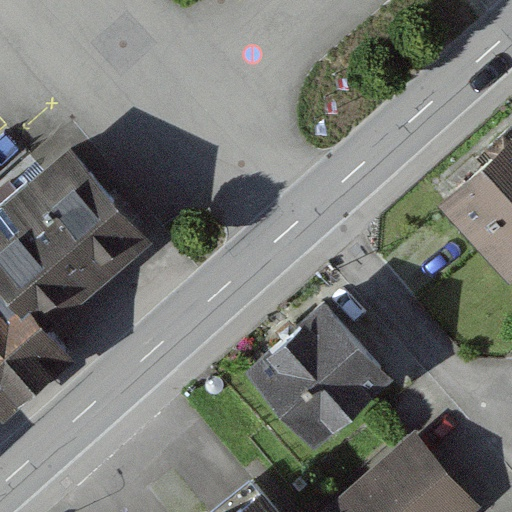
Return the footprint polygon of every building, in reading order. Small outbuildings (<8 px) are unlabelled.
[(511,269),(511,128),(438,195),(509,273),(511,269)] [(154,235),(70,139),(0,199),(0,413),(1,414),(74,351),(51,325),(154,235)] [(393,369),(325,292),(246,362),(314,439),(393,369)] [(415,423),(310,511),(472,511),(483,503),(415,423)] [(285,511),(266,486),(233,511),(214,511),(285,511)]
